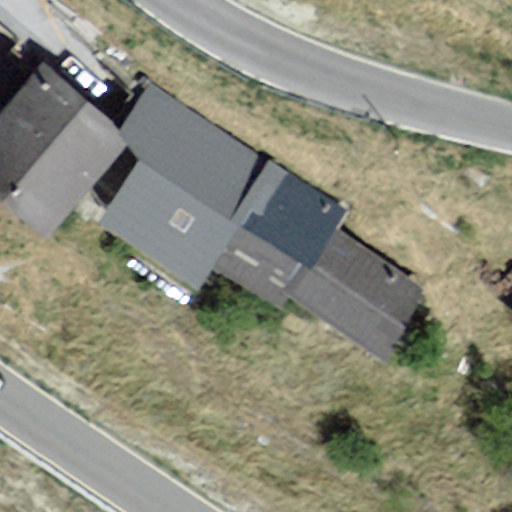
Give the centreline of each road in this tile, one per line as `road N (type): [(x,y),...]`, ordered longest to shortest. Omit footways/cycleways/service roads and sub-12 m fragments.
road 1 (tertiary): [(188,0),(296,58),(511,126)]
road 2 (tertiary): [(0,394),(176,511)]
